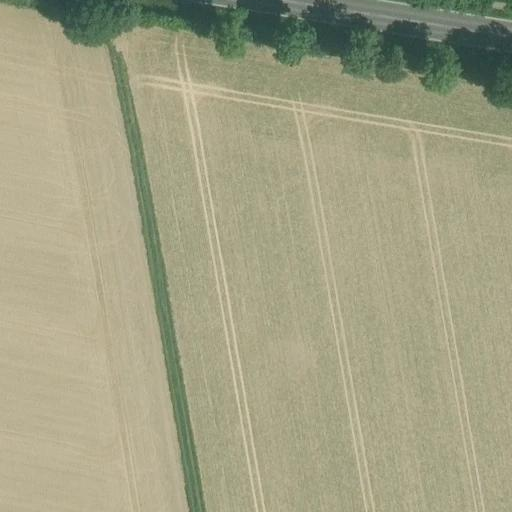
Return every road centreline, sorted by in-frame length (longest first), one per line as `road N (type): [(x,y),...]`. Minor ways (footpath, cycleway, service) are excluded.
road 1 (track): [(195,511),(108,2)]
road 2 (secondary): [(511,35),(295,0)]
